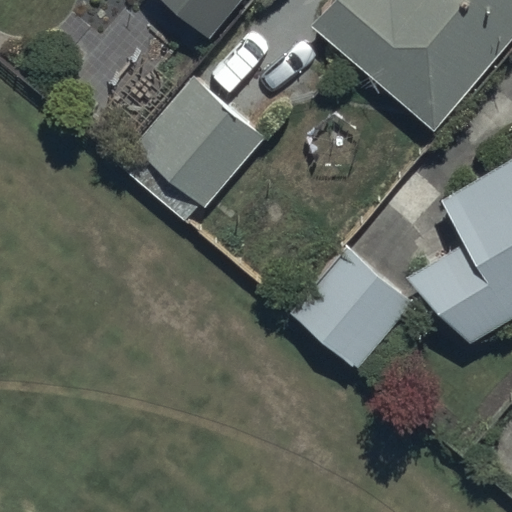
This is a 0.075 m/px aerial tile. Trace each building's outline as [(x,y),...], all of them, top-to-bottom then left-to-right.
[(169,0),(212,34),(240,0),(169,0)] [(511,0),(329,0),(312,20),(436,126),(511,37),(511,0)] [(267,134),(192,70),(132,141),(207,205),(267,134)] [(511,317),(511,151),(440,195),(466,237),(409,273),(475,340),(511,317)] [(349,243),(292,309),(358,366),(415,299),(349,243)]
